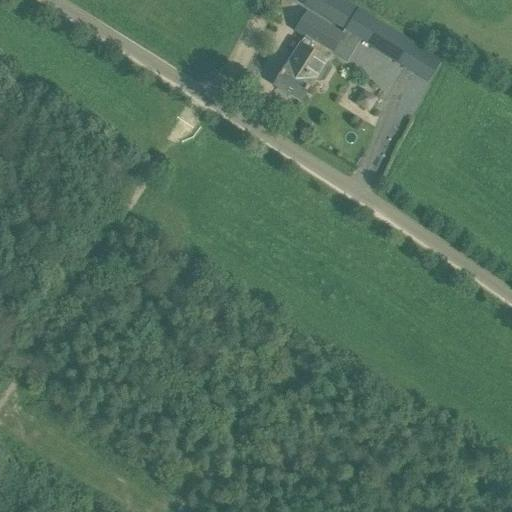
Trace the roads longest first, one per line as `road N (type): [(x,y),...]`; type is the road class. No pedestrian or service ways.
road 1 (unclassified): [(511,299),(53,0)]
road 2 (track): [(0,404),(100,251)]
road 3 (track): [(100,251),(180,130)]
